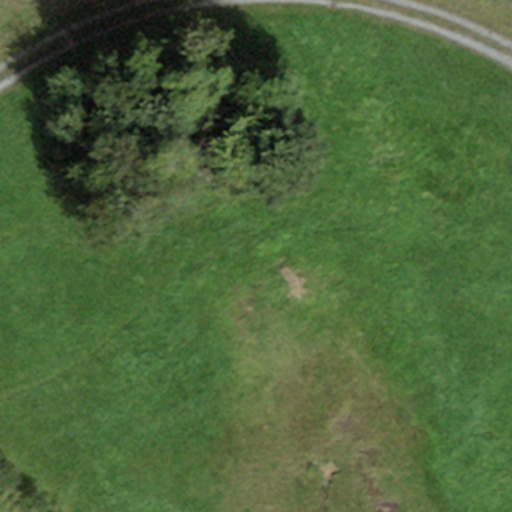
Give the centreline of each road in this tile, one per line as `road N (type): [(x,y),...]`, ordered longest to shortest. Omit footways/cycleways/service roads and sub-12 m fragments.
road 1 (track): [(0,87),(105,27),(191,1),(264,0)]
road 2 (track): [(306,0),(388,13),(511,62)]
